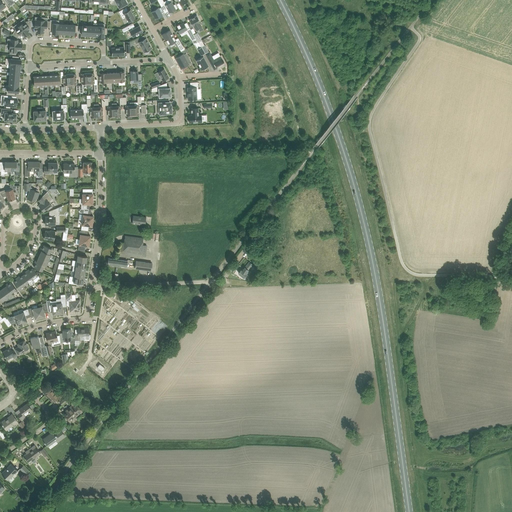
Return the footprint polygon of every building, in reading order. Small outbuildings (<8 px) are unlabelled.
[(162,0),(157,0),(164,13),(170,10),(171,11),(177,8),(175,4),(173,5),(171,1),(165,4),(162,0)] [(123,13),(128,22),(135,18),(130,9),(128,10),(126,7),(118,11),(120,15),(123,13)] [(158,8),(152,12),(156,19),(162,16),(158,8)] [(194,16),(195,17),(189,20),(193,27),(194,27),(196,32),(199,30),(198,29),(202,26),(200,23),(198,18),(197,15),(194,16)] [(40,28),(41,17),(35,17),(35,19),(30,20),(32,26),(34,26),(34,27),(36,27),(36,32),(40,32),(40,28)] [(47,18),(41,17),(40,28),(40,32),(44,32),(44,28),(46,28),(46,27),(49,27),(50,21),(47,21),(47,18)] [(23,19),(18,23),(27,35),(30,32),(28,29),(29,27),(32,26),(30,20),(25,22),(23,19)] [(52,30),(52,33),(58,34),(58,33),(59,23),(59,20),(50,20),(50,21),(49,27),(49,30),(52,30)] [(189,27),(187,29),(183,22),(176,26),(178,30),(177,30),(179,34),(184,31),(192,41),(196,39),(195,38),(193,35),(189,27)] [(27,35),(18,23),(13,26),(15,29),(13,34),(18,37),(19,34),(21,33),(24,37),(27,35)] [(142,32),(139,25),(135,27),(133,23),(126,27),(128,30),(129,29),(133,37),(136,35),(136,36),(139,34),(142,32)] [(104,24),(99,24),(99,26),(98,36),(104,37),(104,34),(107,34),(107,28),(104,28),(104,24)] [(175,39),(170,30),(162,35),(164,39),(165,39),(169,45),(175,41),(178,46),(181,44),(178,38),(175,39)] [(197,32),(193,35),(195,38),(196,39),(198,42),(202,40),(197,32)] [(17,41),(18,39),(16,39),(18,37),(13,34),(10,39),(7,38),(7,45),(9,45),(22,46),(22,42),(17,41)] [(146,38),(141,40),(140,37),(134,40),(135,42),(136,43),(138,42),(144,52),(152,48),(146,38)] [(17,52),(17,50),(21,50),(22,46),(9,45),(9,48),(9,51),(10,51),(10,54),(16,55),(16,52),(17,52)] [(124,47),(111,48),(111,49),(111,51),(112,52),(112,56),(124,55),(124,47)] [(213,59),(209,51),(205,54),(211,64),(214,63),(217,69),(225,65),(220,55),(213,59)] [(183,54),(175,58),(181,68),(182,68),(183,69),(187,66),(187,65),(189,64),(188,62),(190,61),(186,53),(184,54),(183,54)] [(201,70),(208,66),(203,56),(196,60),(198,64),(197,64),(198,67),(199,66),(201,70)] [(159,71),(158,72),(162,81),(169,77),(164,68),(162,69),(161,68),(159,70),(159,71)] [(142,86),(142,78),(138,78),(138,74),(137,71),(134,71),(133,71),(130,71),(131,80),(136,79),(138,86),(142,86)] [(198,82),(190,82),(190,88),(187,88),(188,100),(189,100),(192,100),(192,99),(197,99),(196,89),(198,89),(198,82)] [(167,83),(151,88),(152,91),(159,91),(159,97),(162,97),(165,97),(165,96),(170,96),(170,88),(167,88),(167,83)] [(8,86),(6,86),(5,91),(7,91),(7,94),(15,95),(15,92),(18,92),(19,87),(15,87),(8,86)] [(1,95),(0,101),(1,101),(1,105),(4,105),(6,106),(6,107),(10,107),(10,106),(16,106),(16,104),(17,104),(17,99),(13,99),(11,98),(11,96),(1,95)] [(167,99),(153,100),(153,104),(159,104),(159,113),(161,113),(161,114),(165,113),(165,112),(171,112),(171,111),(172,111),(171,106),(171,105),(170,105),(170,102),(167,102),(167,99)] [(61,110),(53,111),(53,120),(55,119),(55,120),(58,120),(58,119),(64,119),(63,112),(67,112),(67,104),(61,104),(61,110)] [(82,109),(70,110),(71,119),(84,118),(83,113),(87,113),(87,104),(81,104),(82,109)] [(12,109),(2,108),(1,114),(5,114),(5,119),(4,120),(5,120),(8,120),(8,121),(12,121),(12,120),(15,121),(16,121),(16,120),(16,114),(16,113),(12,113),(12,109)] [(198,108),(191,108),(191,115),(189,115),(189,122),(202,122),(201,115),(198,115),(198,108)] [(46,110),(33,111),(34,121),(46,120),(46,110)] [(5,167),(1,167),(2,175),(5,175),(5,173),(7,173),(7,171),(10,171),(10,162),(5,162),(5,167)] [(14,171),(14,170),(16,170),(16,174),(20,174),(20,167),(16,167),(16,162),(10,162),(10,171),(14,171)] [(25,176),(30,176),(30,170),(34,170),(34,162),(28,162),(28,168),(25,168),(25,176)] [(42,176),(43,173),(43,168),(39,168),(39,162),(34,162),(34,170),(37,170),(37,176),(42,176)] [(87,174),(87,172),(92,172),(92,162),(83,162),(83,168),(78,168),(78,177),(82,177),(82,174),(86,174),(87,174)] [(57,170),(58,169),(58,167),(57,165),(57,163),(48,163),(48,167),(44,167),(44,173),(53,173),(53,172),(57,172),(57,170)] [(78,177),(78,172),(74,172),(74,164),(67,164),(67,163),(64,163),(64,164),(63,164),(63,172),(69,172),(69,176),(78,177)] [(37,198),(39,192),(38,192),(38,191),(38,190),(36,189),(36,190),(35,191),(32,190),(32,188),(30,187),(32,183),(28,183),(25,183),(24,183),(24,190),(28,190),(30,191),(27,198),(35,201),(36,198),(37,198)] [(14,195),(19,194),(19,188),(19,186),(15,186),(15,190),(13,191),(12,189),(5,191),(5,190),(0,191),(0,193),(2,197),(7,196),(8,201),(15,198),(14,195)] [(48,210),(52,206),(49,203),(50,202),(50,201),(50,200),(52,199),(49,194),(52,192),(49,189),(39,200),(41,203),(38,205),(43,211),(47,209),(48,210)] [(82,199),(93,199),(93,194),(89,194),(89,189),(84,189),(84,194),(82,194),(82,199)] [(81,209),(89,209),(89,204),(93,204),(93,199),(82,199),(79,199),(79,204),(81,204),(81,209)] [(45,225),(55,225),(55,221),(58,221),(58,220),(58,209),(62,209),(62,206),(58,207),(49,211),(49,212),(50,211),(50,216),(45,216),(45,225)] [(90,216),(91,209),(89,209),(81,209),(80,209),(79,212),(83,213),(83,215),(80,214),(79,219),(82,220),(92,221),(93,216),(90,216)] [(133,215),(132,223),(145,225),(146,217),(133,215)] [(80,234),(79,239),(90,241),(90,236),(87,235),(88,231),(81,229),(81,231),(79,230),(79,234),(80,234)] [(54,240),(55,231),(50,230),(50,231),(45,231),(45,233),(44,234),(44,235),(44,236),(44,239),(54,240)] [(145,256),(146,245),(142,244),(143,238),(125,236),(124,242),(120,242),(118,253),(145,256)] [(79,244),(78,250),(85,251),(86,245),(89,246),(90,241),(79,239),(76,239),(75,244),(79,244)] [(254,247),(249,243),(243,250),(248,254),(254,247)] [(41,248),(40,250),(49,254),(52,248),(48,247),(44,245),(42,248),(41,248)] [(39,256),(48,260),(51,255),(49,254),(40,250),(39,252),(41,252),(39,256)] [(44,265),(46,266),(48,260),(39,256),(37,260),(36,259),(35,261),(44,265)] [(108,258),(107,264),(127,266),(127,261),(108,258)] [(152,263),(136,260),(135,269),(151,271),(152,263)] [(34,267),(39,269),(42,271),(44,265),(35,261),(34,263),(35,264),(34,267)] [(248,271),(249,270),(253,265),(249,262),(243,269),(242,268),(239,273),(244,277),(245,277),(246,278),(249,275),(247,274),(248,272),(248,271)] [(40,278),(36,272),(33,268),(30,270),(29,269),(27,271),(35,282),(37,281),(38,279),(40,278)] [(23,275),(28,282),(30,280),(32,284),(35,282),(27,271),(25,272),(26,273),(23,275)] [(17,277),(23,285),(28,282),(23,275),(20,277),(19,276),(17,277)] [(83,285),(84,278),(74,277),(70,276),(69,283),(83,285)] [(13,282),(16,286),(20,291),(25,288),(23,285),(17,277),(15,279),(16,280),(13,282)] [(7,283),(6,284),(11,292),(16,289),(14,286),(11,282),(8,284),(7,283)] [(5,287),(1,289),(7,298),(12,294),(11,292),(6,284),(4,285),(5,287)] [(76,301),(72,301),(71,293),(66,293),(67,303),(70,303),(70,311),(80,310),(79,304),(80,304),(80,300),(76,300),(76,301)] [(60,313),(63,313),(62,309),(67,309),(65,296),(60,297),(61,298),(56,299),(56,301),(58,313),(60,313)] [(58,313),(56,301),(51,301),(50,300),(46,301),(47,303),(46,303),(47,309),(48,309),(48,312),(52,311),(53,314),(56,314),(58,313)] [(40,317),(37,308),(36,305),(32,306),(32,308),(28,309),(30,317),(34,316),(35,319),(38,318),(40,317)] [(19,314),(22,323),(24,322),(24,323),(27,322),(26,318),(30,317),(28,309),(23,310),(23,312),(21,313),(19,314)] [(14,315),(10,317),(9,316),(7,317),(7,318),(8,320),(11,324),(17,322),(18,325),(20,324),(22,323),(19,314),(18,311),(14,312),(13,313),(14,315)] [(75,333),(75,337),(75,343),(79,343),(79,340),(80,340),(80,335),(84,335),(84,339),(89,339),(90,334),(89,334),(89,328),(78,328),(78,333),(75,333)] [(60,342),(66,341),(70,341),(70,343),(75,343),(75,337),(72,338),(72,335),(73,335),(72,333),(71,329),(68,330),(67,329),(63,330),(63,333),(59,333),(60,342)] [(46,333),(47,338),(48,343),(58,341),(57,336),(56,331),(46,333)] [(30,338),(32,343),(33,348),(41,346),(41,347),(45,346),(42,336),(39,337),(38,336),(30,338)] [(18,355),(22,352),(29,348),(25,340),(17,344),(18,346),(14,348),(18,355)] [(13,350),(12,351),(10,347),(2,352),(7,359),(13,356),(14,358),(17,356),(13,350)] [(55,399),(57,401),(60,399),(58,397),(61,395),(56,389),(54,391),(49,386),(48,386),(44,390),(43,391),(50,398),(49,399),(52,402),(55,399)] [(70,422),(74,418),(82,411),(75,403),(78,400),(73,395),(68,400),(73,404),(70,407),(71,408),(64,415),(70,422)] [(17,415),(21,420),(25,417),(24,416),(32,410),(31,409),(35,407),(33,404),(29,406),(27,403),(22,407),(22,408),(20,410),(21,412),(17,415)] [(101,414),(94,408),(90,413),(97,419),(101,414)] [(6,430),(7,429),(9,431),(13,428),(11,426),(18,422),(12,414),(9,416),(10,417),(1,423),(6,430)] [(65,436),(64,435),(61,431),(56,435),(53,431),(48,435),(48,436),(43,440),(48,446),(56,440),(57,442),(65,436)] [(23,456),(26,460),(27,462),(40,453),(34,445),(25,452),(26,452),(26,451),(27,453),(23,456)] [(2,474),(5,478),(7,480),(14,473),(15,474),(18,471),(15,467),(11,464),(7,467),(8,468),(2,474)] [(28,470),(23,465),(20,468),(25,474),(28,470)]
